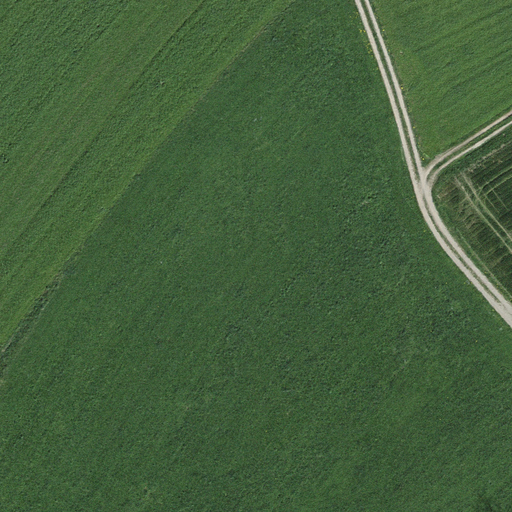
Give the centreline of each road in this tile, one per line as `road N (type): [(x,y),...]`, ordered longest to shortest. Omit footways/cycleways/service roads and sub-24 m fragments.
road 1 (track): [(511,114),(419,177),(457,253),(511,323)]
road 2 (track): [(419,177),(365,0)]
